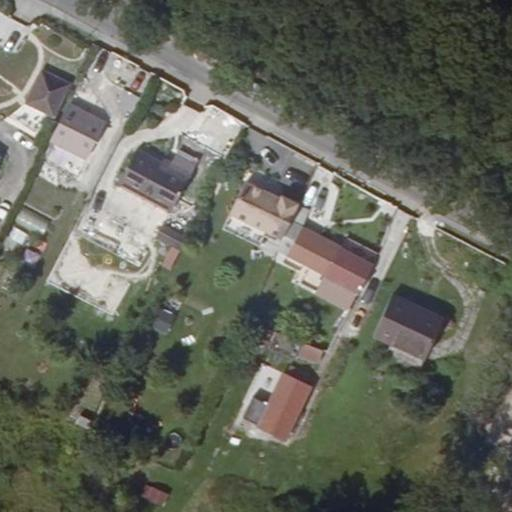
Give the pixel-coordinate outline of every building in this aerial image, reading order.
[(53,119),(68,85),(41,71),(25,104),(53,119)] [(69,104),(50,141),(87,161),(106,124),(69,104)] [(133,153),(115,188),(165,215),(183,181),(157,166),(133,153)] [(183,181),(187,175),(160,160),(157,166),(183,181)] [(229,216),(279,240),(294,207),(280,199),(279,202),(243,185),(229,216)] [(164,217),(152,239),(175,252),(188,229),(164,217)] [(337,288),(353,298),(370,267),(302,232),(295,247),(306,254),(304,261),(311,265),(314,258),(329,264),(324,276),(339,285),(337,288)] [(371,336),(424,360),(441,320),(389,296),(371,336)] [(302,344),(298,358),(318,365),(323,350),(302,344)] [(247,396),(264,405),(280,372),(263,363),(247,396)] [(308,389),(283,376),(267,407),(252,399),(241,419),(283,440),(308,389)] [(146,488),(144,502),(164,505),(166,491),(146,488)]
